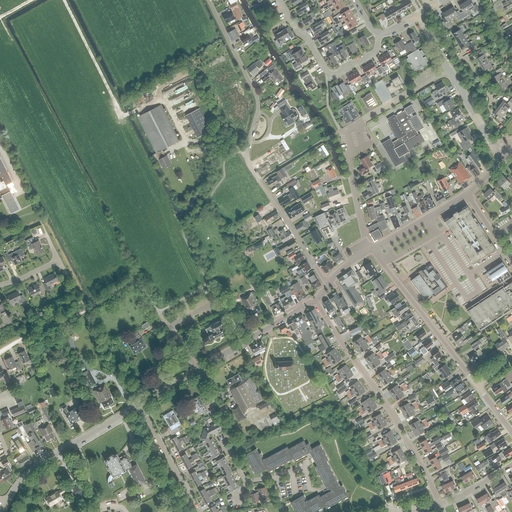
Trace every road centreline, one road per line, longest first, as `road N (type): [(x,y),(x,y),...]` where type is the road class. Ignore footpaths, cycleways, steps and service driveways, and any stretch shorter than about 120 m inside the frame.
road 1 (unclassified): [(327,282),(247,164),(256,97),(208,0)]
road 2 (residential): [(438,504),(315,299)]
road 3 (residential): [(476,384),(369,249)]
road 4 (unclassified): [(6,503),(38,464),(139,404)]
road 5 (residential): [(379,32),(374,52),(325,72),(277,0)]
road 6 (unclassified): [(197,370),(315,299)]
road 7 (residential): [(197,511),(139,404)]
